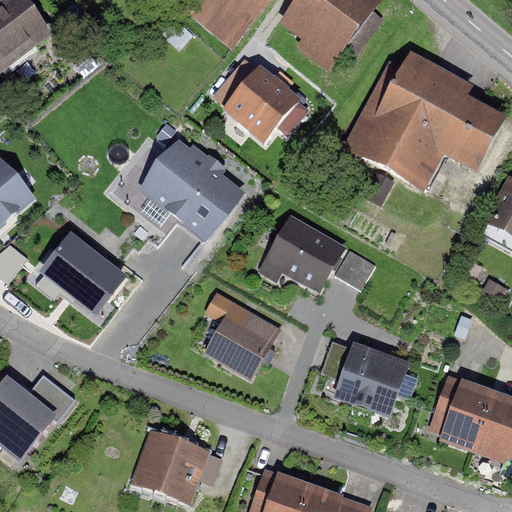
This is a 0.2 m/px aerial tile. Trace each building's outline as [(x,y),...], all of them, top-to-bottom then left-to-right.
[(0,94),(3,99),(69,48),(31,0),(3,0),(0,3),(0,94)] [(194,0),(183,14),(233,55),(278,0),(194,0)] [(389,7),(379,0),(305,0),(283,31),(305,47),(300,53),(338,80),(389,7)] [(346,157),(428,200),(447,162),(482,181),(511,125),(471,103),(476,92),(401,53),(346,157)] [(265,145),(282,127),(292,136),(314,112),(252,55),(213,98),(265,145)] [(183,148),(143,193),(208,250),(248,200),(183,148)] [(6,165),(0,169),(0,233),(38,203),(6,165)] [(511,180),(487,227),(511,239),(511,180)] [(294,219),(260,273),(280,285),(283,277),(321,301),(350,254),(294,219)] [(126,280),(71,237),(45,271),(99,314),(126,280)] [(356,254),(343,279),(364,290),(377,265),(356,254)] [(231,320),(207,360),(254,387),(285,333),(256,317),(249,330),(231,320)] [(412,370),(355,350),(336,405),(392,425),(412,370)] [(12,383),(0,397),(0,446),(27,468),(77,404),(46,378),(31,397),(12,383)] [(511,403),(465,387),(444,449),(509,472),(511,464),(511,403)] [(211,456),(153,437),(135,493),(193,511),(211,456)] [(372,511),(374,509),(280,479),(270,511),(372,511)]
